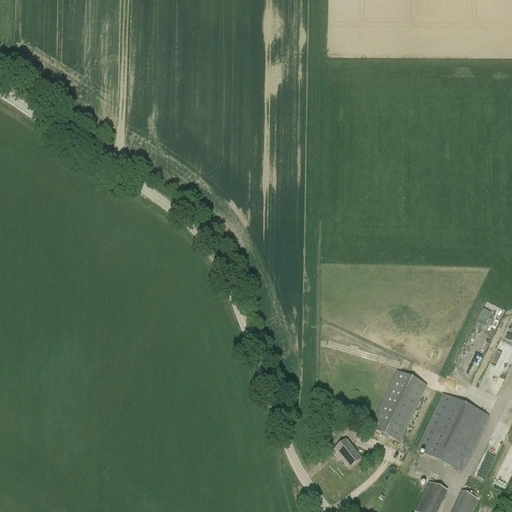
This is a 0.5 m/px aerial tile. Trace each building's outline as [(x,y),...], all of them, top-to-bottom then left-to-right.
[(426,388),(397,374),(370,430),(399,444),(426,388)] [(443,396),(416,452),(461,474),(487,418),(443,396)] [(348,470),(361,460),(346,441),(332,452),(338,459),(338,458),(348,470)] [(438,511),(447,493),(428,484),(415,511),(438,511)] [(460,494),(452,511),(472,511),(478,502),(460,494)]
